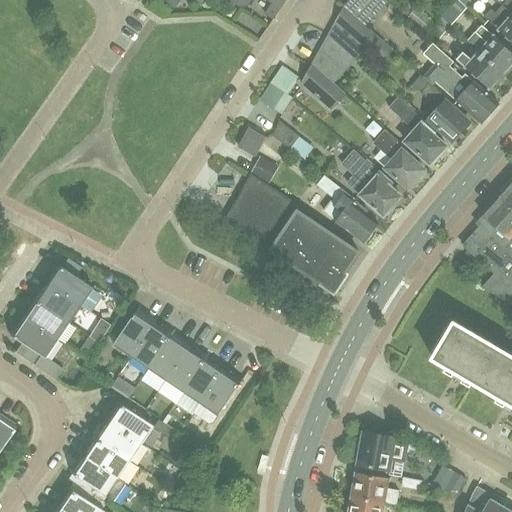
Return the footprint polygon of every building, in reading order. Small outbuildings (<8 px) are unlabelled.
[(179,0),(178,0),(165,0),(164,3),(173,9),(179,0)] [(274,20),(286,0),(264,0),(272,5),(265,14),(274,20)] [(385,0),(350,0),(345,7),(368,27),(389,3),(385,0)] [(470,9),(468,7),(460,0),(444,19),(453,28),(470,9)] [(417,8),(407,20),(426,36),(436,25),(417,8)] [(511,13),(506,8),(498,16),(492,10),(485,17),(511,41),(511,13)] [(437,46),(453,28),(444,19),(427,37),(437,46)] [(329,35),(357,60),(367,49),(337,21),(329,35)] [(511,52),(503,44),(483,26),(469,41),(480,52),(506,76),(511,70),(511,52)] [(335,84),(357,60),(329,35),(313,64),(335,84)] [(469,77),(466,80),(451,67),(454,63),(433,44),(424,54),(444,72),(439,77),(454,90),(450,95),(481,123),(499,104),(469,77)] [(506,76),(480,52),(473,61),(461,50),(455,57),(490,89),(496,82),(499,85),(506,76)] [(348,96),(335,84),(313,64),(302,83),(334,111),(348,96)] [(440,95),(429,85),(421,78),(413,86),(433,104),(435,101),(441,106),(429,120),(454,142),(470,124),(439,97),(440,95)] [(447,146),(434,135),(435,133),(424,122),(425,121),(399,98),(389,108),(415,131),(405,142),(430,165),(432,163),(434,165),(442,156),(440,154),(447,146)] [(292,150),(301,138),(281,122),(273,135),(292,150)] [(270,139),(252,129),(241,149),(259,158),(270,139)] [(425,170),(403,151),(405,147),(387,131),(375,144),(394,161),(386,169),(409,189),(411,186),(413,188),(420,180),(418,178),(425,170)] [(391,184),(380,174),(381,173),(357,151),(344,165),(369,187),(361,196),(369,203),(384,216),(386,213),(389,215),(396,207),(394,205),(401,197),(389,186),(391,184)] [(252,175),(269,186),(281,166),(263,154),(252,175)] [(335,230),(301,207),(269,186),(252,175),(236,202),(225,221),(271,251),(321,284),(320,286),(335,296),(350,274),(347,272),(359,253),(332,235),(335,230)] [(368,211),(354,200),(355,199),(324,175),(317,185),(333,198),(323,211),(363,243),(365,241),(369,241),(372,236),(371,232),(378,224),(366,214),(368,211)] [(511,184),(497,201),(511,213),(511,184)] [(511,213),(497,201),(477,224),(480,227),(463,246),(495,274),(483,289),(499,298),(511,281),(511,213)] [(94,289),(79,278),(83,271),(72,264),(67,270),(58,264),(46,282),(82,307),(94,289)] [(511,281),(499,298),(511,305),(511,281)] [(70,324),(82,307),(46,282),(34,300),(70,324)] [(59,341),(70,324),(34,300),(22,316),(59,341)] [(131,357),(155,320),(139,309),(134,316),(124,310),(109,332),(118,339),(114,345),(131,357)] [(59,341),(22,316),(10,334),(23,343),(16,353),(35,365),(42,355),(47,359),(59,341)] [(148,368),(173,332),(155,320),(131,357),(148,368)] [(433,359),(446,367),(455,372),(452,377),(453,377),(454,375),(462,380),(461,382),(464,377),(473,382),(486,390),(507,354),(455,323),(433,359)] [(165,380),(190,344),(173,332),(148,368),(165,380)] [(183,392),(207,355),(190,344),(165,380),(183,392)] [(486,390),(498,397),(507,402),(504,407),(505,408),(506,405),(511,409),(511,356),(507,354),(486,390)] [(200,404),(225,367),(207,355),(183,392),(200,404)] [(213,424),(243,380),(225,367),(200,404),(201,404),(194,414),(210,424),(213,424)] [(107,419),(143,444),(155,427),(119,402),(107,419)] [(0,414),(0,447),(15,425),(0,414)] [(131,462),(143,444),(107,419),(95,436),(131,462)] [(176,431),(163,422),(158,430),(171,439),(176,431)] [(392,459),(402,461),(404,462),(407,445),(396,443),(396,438),(364,432),(358,465),(377,469),(388,471),(390,471),(392,459)] [(119,479),(131,462),(95,436),(83,454),(119,479)] [(102,500),(105,495),(114,501),(126,484),(119,479),(83,454),(70,474),(72,475),(69,480),(74,483),(77,485),(78,484),(102,500)] [(268,456),(262,454),(258,470),(264,471),(268,456)] [(430,488),(459,493),(467,479),(443,466),(430,488)] [(356,473),(352,498),(385,504),(398,506),(401,490),(387,488),(389,479),(376,477),(356,473)] [(420,491),(422,482),(403,479),(401,488),(420,491)] [(108,511),(103,508),(107,504),(102,500),(78,484),(77,485),(74,483),(59,505),(68,511),(108,511)] [(383,511),(385,504),(352,498),(349,511),(383,511)] [(511,511),(506,509),(491,500),(484,511),(477,511),(468,506),(466,511),(511,511)]
